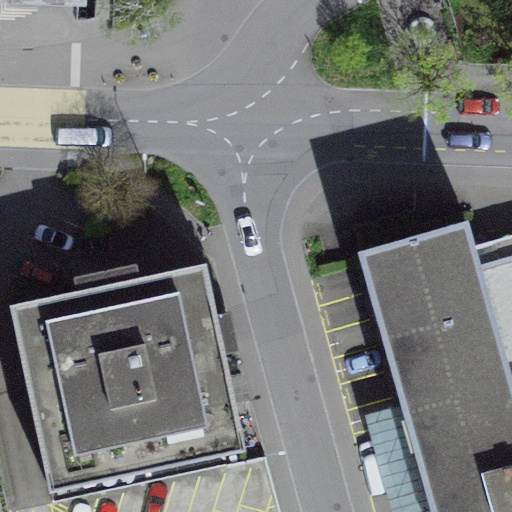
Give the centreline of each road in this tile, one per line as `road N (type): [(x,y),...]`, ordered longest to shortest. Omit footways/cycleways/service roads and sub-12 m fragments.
road 1 (residential): [(327,511),(253,245),(240,118)]
road 2 (tertiary): [(240,118),(511,123)]
road 3 (tertiary): [(240,118),(0,116)]
road 4 (tertiary): [(314,0),(273,46),(240,118)]
